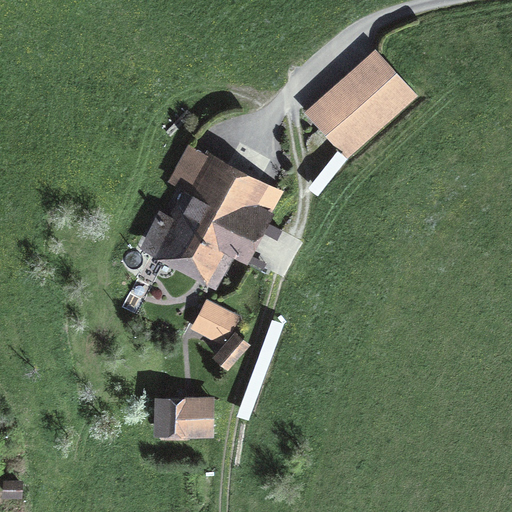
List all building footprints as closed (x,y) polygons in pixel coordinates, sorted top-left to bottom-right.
[(311,114),(344,152),(408,95),(375,57),(311,114)] [(277,197),(189,147),(156,206),(167,211),(151,239),(210,272),(225,244),(244,255),(277,197)] [(238,319),(208,304),(196,329),(226,343),(238,319)] [(228,368),(248,346),(236,337),(217,358),(228,368)] [(164,432),(185,432),(185,435),(208,435),(207,401),(164,401),(164,432)] [(23,497),(23,481),(4,481),(4,497),(23,497)]
